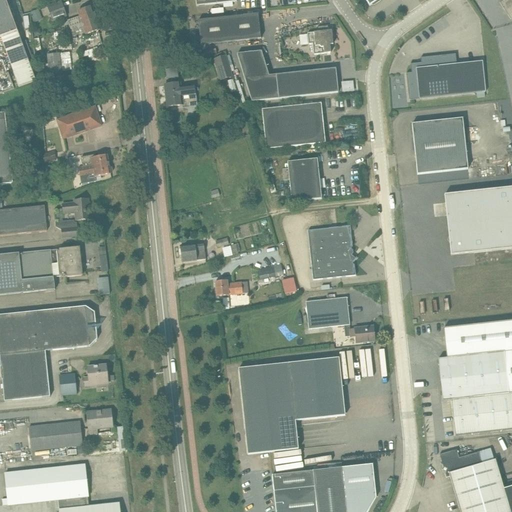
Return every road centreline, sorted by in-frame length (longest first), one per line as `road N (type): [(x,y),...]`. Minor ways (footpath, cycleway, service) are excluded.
road 1 (tertiary): [(185,511),(127,0)]
road 2 (residential): [(397,511),(410,463),(370,71),(379,49)]
road 3 (unknown): [(0,405),(43,397),(48,355),(100,338),(95,307),(82,297),(0,297)]
road 4 (track): [(382,199),(270,214),(235,99)]
